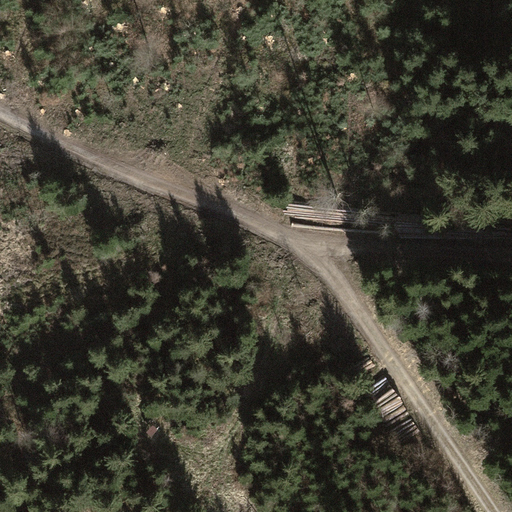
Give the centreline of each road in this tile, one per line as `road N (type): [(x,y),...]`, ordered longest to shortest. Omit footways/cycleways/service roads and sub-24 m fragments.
road 1 (track): [(0,100),(188,201),(324,250)]
road 2 (track): [(324,250),(499,511)]
road 3 (track): [(324,250),(511,263)]
